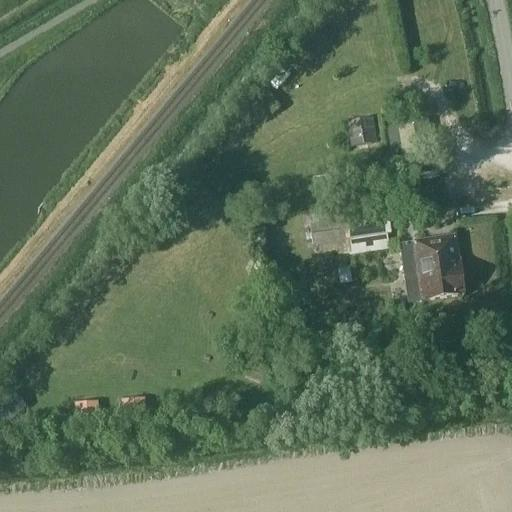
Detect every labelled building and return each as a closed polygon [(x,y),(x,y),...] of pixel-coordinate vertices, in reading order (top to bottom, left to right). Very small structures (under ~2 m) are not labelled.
[(351,149),(377,145),(373,119),(346,124),(351,149)] [(433,154),(428,121),(398,126),(403,159),(433,154)] [(315,198),(345,194),(350,193),(348,175),(312,180),(315,198)] [(388,249),(381,203),(341,208),(340,207),(308,211),(310,225),(309,225),(312,248),(328,246),(329,253),(348,251),(348,255),(388,249)] [(458,235),(415,242),(398,245),(405,285),(408,305),(424,303),(424,302),(467,295),(458,235)] [(338,270),(340,286),(352,284),(350,268),(338,270)] [(246,326),(246,336),(267,337),(268,311),(247,309),(247,313),(252,314),(251,326),(246,326)] [(0,400),(0,430),(26,408),(11,391),(0,400)] [(123,425),(146,424),(145,400),(122,402),(123,425)] [(76,428),(100,427),(98,403),(75,405),(76,428)] [(169,405),(170,420),(183,419),(183,405),(169,405)]
